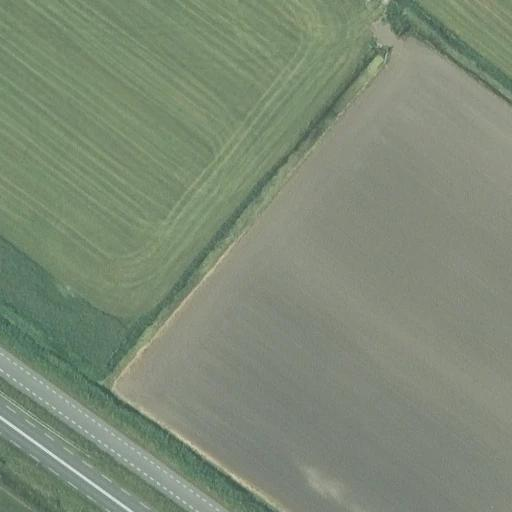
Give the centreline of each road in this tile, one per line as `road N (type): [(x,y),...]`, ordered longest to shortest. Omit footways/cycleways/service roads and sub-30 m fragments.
road 1 (unclassified): [(0,361),(208,511)]
road 2 (primary): [(129,511),(0,418)]
